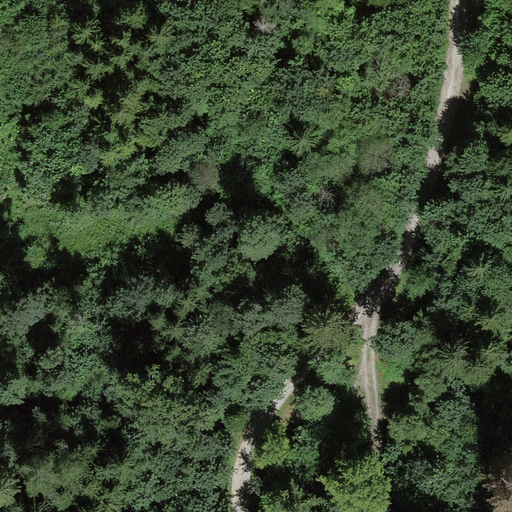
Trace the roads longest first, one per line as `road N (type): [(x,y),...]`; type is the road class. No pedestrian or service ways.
road 1 (track): [(379,296),(365,380),(380,473),(404,511)]
road 2 (track): [(365,380),(335,429),(310,511)]
